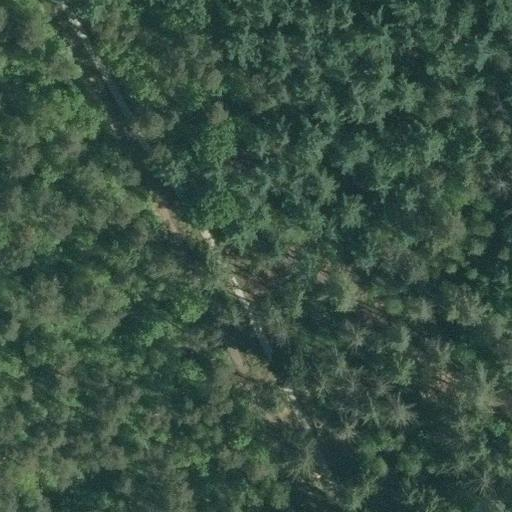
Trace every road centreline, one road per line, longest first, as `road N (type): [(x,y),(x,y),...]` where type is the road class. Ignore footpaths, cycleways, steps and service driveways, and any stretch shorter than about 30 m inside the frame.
road 1 (track): [(48,0),(309,511)]
road 2 (track): [(511,397),(175,186)]
